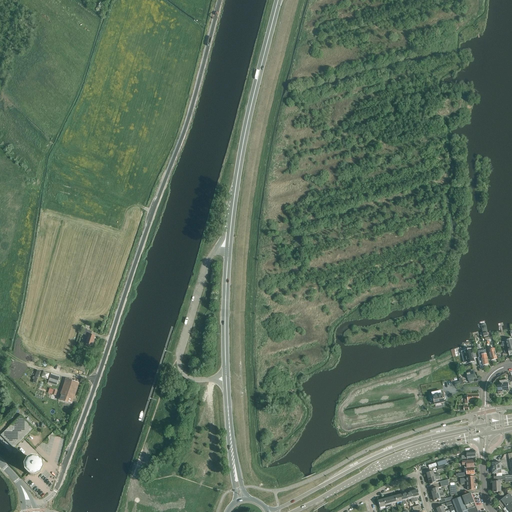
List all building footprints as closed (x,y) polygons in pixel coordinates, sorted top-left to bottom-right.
[(83,334),(88,336),(85,344),(92,346),(95,336),(91,335),(92,332),(84,329),(83,334)] [(471,349),(464,351),(466,356),(463,357),(464,363),(467,362),(468,364),(474,362),(474,359),(477,358),(475,352),(472,353),(471,349)] [(489,353),(490,353),(492,361),(498,359),(496,352),(495,349),(488,351),(489,353)] [(485,350),(478,352),(479,358),(478,358),(479,360),(478,360),(479,360),(481,369),(484,368),(483,366),(489,364),(487,357),(487,356),(486,352),(486,350),(485,350)] [(471,372),(471,370),(463,372),(465,376),(467,376),(469,382),(472,381),(472,379),(475,378),(473,372),(471,372)] [(48,383),(57,386),(60,377),(51,374),(48,383)] [(58,400),(71,404),(79,383),(65,379),(58,400)] [(510,385),(510,381),(508,382),(508,380),(500,381),(500,385),(497,385),(498,392),(499,395),(504,394),(503,391),(509,391),(509,385),(510,385)] [(433,397),(435,405),(445,403),(443,394),(442,395),(441,392),(437,393),(438,395),(433,397)] [(467,394),(467,396),(465,396),(465,404),(468,404),(468,401),(479,401),(479,393),(467,394)] [(21,415),(11,425),(24,438),(34,428),(21,415)] [(24,438),(11,425),(1,435),(14,448),(24,438)] [(468,459),(463,459),(463,463),(464,463),(464,464),(465,464),(465,468),(474,467),(474,461),(468,461),(468,459)] [(26,471),(27,473),(29,475),(31,476),(34,476),(36,476),(38,475),(40,473),(41,471),(42,468),(41,466),(40,463),(38,462),(36,460),(34,460),(31,460),(29,462),(27,463),(26,466),(26,468),(26,471)] [(492,463),(493,474),(502,473),(501,463),(492,463)] [(458,474),(459,476),(459,477),(467,476),(467,475),(475,474),(474,468),(464,469),(464,473),(458,473),(458,474)] [(437,477),(429,479),(430,485),(437,483),(436,480),(440,479),(439,476),(437,477)] [(412,491),(406,493),(408,500),(411,499),(412,503),(415,502),(412,491)] [(444,493),(433,495),(435,501),(442,499),(441,497),(444,495),(444,493)] [(478,511),(471,493),(465,496),(453,500),(457,511),(478,511)] [(498,503),(503,510),(511,502),(511,496),(510,494),(508,495),(498,503)] [(383,499),(385,506),(386,508),(391,506),(391,504),(389,498),(383,499)] [(511,511),(511,502),(503,510),(505,511),(511,511)]
